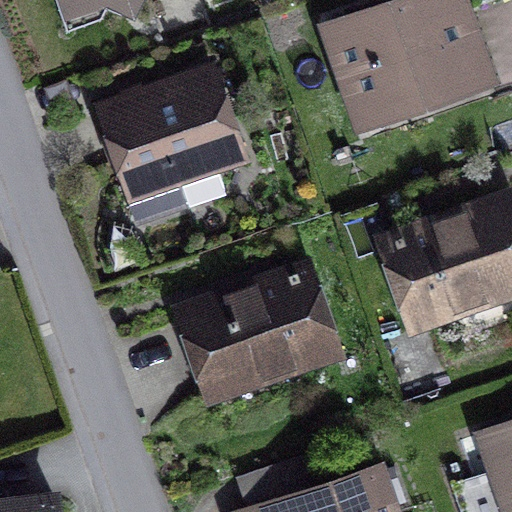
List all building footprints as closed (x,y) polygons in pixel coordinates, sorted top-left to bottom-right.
[(103,0),(71,11),(67,0),(56,0),(68,33),(102,21),(111,0),(103,0)] [(137,0),(67,0),(71,11),(103,0),(112,0),(132,10),(137,0)] [(331,30),(362,116),(484,74),(464,18),(457,0),(415,0),(398,6),(381,12),(331,30)] [(378,0),(377,0),(381,12),(398,6),(395,0),(378,0)] [(365,126),(497,79),(474,15),(464,18),(484,74),(362,116),(365,126)] [(225,190),(216,165),(241,156),(212,72),(105,109),(142,218),(225,190)] [(413,327),(511,292),(511,202),(510,196),(383,240),(413,327)] [(181,310),(211,396),(338,352),(308,266),(181,310)] [(511,511),(511,423),(481,434),(494,472),(454,485),(463,511),(511,511)] [(263,511),(309,496),(303,481),(296,460),(245,478),(256,511),(263,511)] [(393,511),(379,472),(309,496),(263,511),(393,511)] [(0,511),(57,511),(55,499),(0,505),(0,511)]
